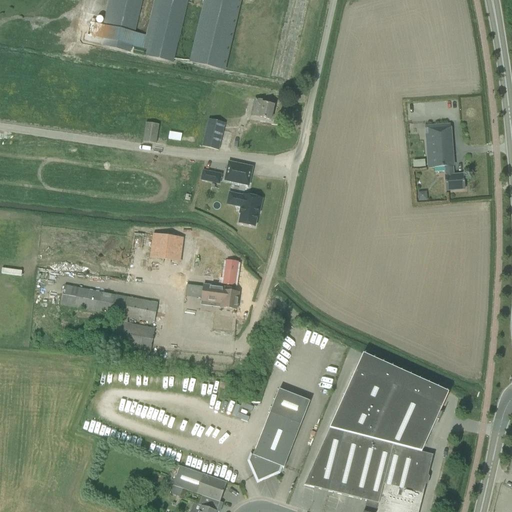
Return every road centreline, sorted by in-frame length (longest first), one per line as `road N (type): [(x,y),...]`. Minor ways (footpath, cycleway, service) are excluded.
road 1 (unclassified): [(243,347),(279,245),(335,0)]
road 2 (tertiary): [(511,148),(490,0)]
